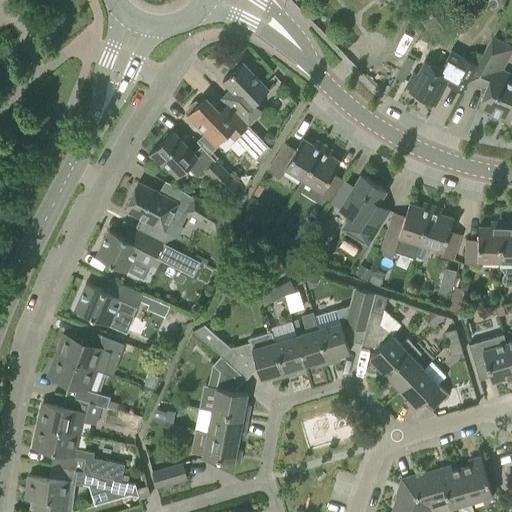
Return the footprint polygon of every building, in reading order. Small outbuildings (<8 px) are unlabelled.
[(435,17),(423,25),(432,37),(443,30),(435,17)] [(495,114),(503,118),(511,96),(511,82),(506,80),(509,73),(502,70),(511,50),(511,46),(492,35),(476,65),(467,81),(485,88),(478,107),(495,114)] [(409,88),(408,90),(434,104),(446,83),(462,92),(467,81),(476,65),(450,51),(440,69),(424,60),(417,74),(414,72),(405,86),(409,88)] [(407,56),(396,77),(403,81),(414,60),(407,56)] [(221,98),(227,103),(248,124),(263,110),(255,102),(268,89),(242,61),(222,80),(230,89),(221,98)] [(511,96),(503,118),(511,121),(511,96)] [(227,103),(218,111),(204,97),(198,103),(196,100),(192,103),(189,106),(187,109),(189,112),(187,114),(216,143),(232,128),(238,134),(239,133),(260,154),(268,146),(248,124),(227,103)] [(215,159),(202,146),(194,154),(172,131),(170,130),(167,133),(168,135),(149,153),(161,166),(165,163),(178,176),(188,166),(196,174),(201,174),(204,171),(203,170),(215,159)] [(267,133),(264,136),(264,140),(267,143),(271,143),(274,140),(274,136),(271,132),(267,133)] [(285,167),(302,178),(303,178),(324,145),(315,140),(313,144),(302,138),(295,149),(284,142),(268,169),(279,177),(285,167)] [(303,178),(302,178),(296,188),(321,204),(325,198),(329,201),(332,196),(343,179),(333,172),(340,161),(329,155),(332,150),(324,145),(303,178)] [(203,170),(204,171),(228,196),(239,185),(215,159),(203,170)] [(339,209),(350,216),(343,228),(367,243),(388,209),(378,203),(386,190),(360,174),(339,209)] [(138,182),(124,209),(141,218),(164,230),(178,202),(159,193),(156,191),(138,182)] [(185,211),(216,229),(224,216),(193,197),(185,211)] [(394,251),(415,258),(433,205),(423,202),(421,207),(409,203),(405,216),(393,212),(379,253),(392,257),(394,251)] [(433,205),(415,258),(420,260),(425,258),(429,245),(442,249),(440,254),(453,259),(455,253),(461,234),(449,230),(453,218),(440,213),(441,208),(433,205)] [(479,260),(499,260),(500,260),(501,221),(490,221),(490,226),(478,226),(478,239),(465,239),(465,259),(465,265),(478,265),(479,260)] [(511,221),(501,221),(500,260),(499,260),(499,267),(504,273),(503,274),(502,276),(501,277),(502,281),(503,282),(504,283),(505,284),(507,285),(509,285),(511,284),(511,221)] [(95,255),(113,264),(126,271),(133,257),(151,266),(162,243),(152,237),(134,228),(129,225),(123,237),(109,229),(95,255)] [(172,248),(166,260),(186,271),(192,258),(172,248)] [(227,248),(218,265),(229,271),(238,253),(227,248)] [(361,265),(356,274),(367,280),(372,271),(361,265)] [(374,269),(369,282),(380,286),(385,272),(374,269)] [(316,275),(306,278),(309,289),(315,287),(318,283),(316,275)] [(86,282),(74,309),(92,317),(115,327),(121,312),(132,317),(142,293),(110,279),(104,290),(86,282)] [(289,279),(278,284),(283,294),(294,288),(289,279)] [(283,294),(278,284),(268,290),(273,299),(283,294)] [(361,343),(370,310),(375,293),(364,290),(359,288),(356,299),(349,304),(336,308),(337,312),(315,318),(317,327),(328,363),(339,360),(338,355),(349,351),(346,341),(350,340),(361,343)] [(392,334),(379,324),(382,313),(386,296),(375,293),(370,310),(361,343),(373,346),(376,349),(368,356),(376,364),(372,368),(380,376),(413,345),(407,338),(401,344),(392,334)] [(150,298),(146,309),(164,317),(169,306),(150,298)] [(507,304),(495,307),(498,316),(508,313),(507,311),(509,310),(507,304)] [(423,315),(433,327),(444,316),(427,310),(423,315)] [(316,366),(328,363),(317,327),(315,318),(313,311),(301,314),(305,331),(295,334),(305,365),(315,361),(316,366)] [(445,331),(449,343),(459,340),(455,328),(445,331)] [(284,376),(274,340),(271,331),(249,337),(250,341),(243,344),(246,355),(253,353),(255,359),(260,378),(271,374),(273,380),(284,376)] [(64,333),(56,354),(95,369),(100,355),(116,361),(123,341),(111,337),(107,349),(83,340),(64,333)] [(294,368),(305,365),(295,334),(274,340),(284,376),(296,373),(294,368)] [(511,380),(511,363),(505,342),(503,334),(468,344),(473,360),(479,379),(490,376),(491,382),(506,377),(507,382),(511,380)] [(212,347),(221,355),(229,362),(237,353),(220,338),(212,347)] [(459,340),(449,343),(452,354),(462,351),(459,340)] [(393,382),(400,389),(423,367),(414,359),(421,353),(413,345),(380,376),(389,386),(393,382)] [(65,395),(101,405),(115,409),(117,402),(109,400),(110,395),(92,390),(91,393),(86,391),(95,369),(56,354),(48,377),(67,384),(65,395)] [(216,386),(211,409),(248,416),(250,405),(245,404),(247,393),(236,391),(237,386),(245,377),(229,362),(221,355),(212,364),(220,371),(217,387),(216,386)] [(423,367),(400,389),(408,397),(404,401),(413,410),(422,401),(431,410),(447,393),(438,383),(446,376),(431,360),(423,368),(423,367)] [(151,372),(145,385),(153,388),(159,376),(151,372)] [(43,402),(38,424),(78,433),(81,419),(95,423),(101,405),(65,395),(63,406),(43,402)] [(157,407),(152,418),(162,423),(167,412),(157,407)] [(211,409),(207,432),(238,438),(240,427),(245,428),(248,416),(211,409)] [(130,414),(127,425),(138,428),(140,417),(130,414)] [(85,457),(82,470),(82,471),(121,479),(124,464),(92,457),(94,451),(75,447),(78,433),(38,424),(33,448),(73,456),(73,454),(85,457)] [(238,438),(207,432),(202,455),(239,462),(241,450),(236,449),(238,438)] [(469,464),(460,467),(470,501),(492,495),(480,456),(468,459),(469,464)] [(151,472),(156,487),(187,478),(182,462),(151,472)] [(450,465),(438,468),(447,502),(449,507),(470,501),(460,467),(452,469),(450,465)] [(418,473),(401,478),(429,508),(447,502),(438,468),(418,474),(418,473)] [(82,471),(82,470),(75,469),(72,481),(84,483),(88,485),(94,505),(129,494),(139,496),(137,488),(134,482),(121,479),(82,471)] [(35,499),(33,511),(64,511),(67,496),(69,479),(48,477),(28,475),(26,498),(35,499)] [(396,496),(390,511),(427,511),(429,508),(401,478),(395,496),(396,496)] [(147,485),(137,488),(139,496),(140,498),(150,495),(147,485)]
